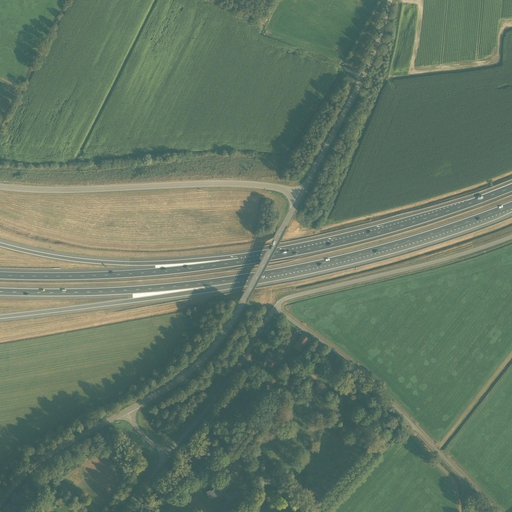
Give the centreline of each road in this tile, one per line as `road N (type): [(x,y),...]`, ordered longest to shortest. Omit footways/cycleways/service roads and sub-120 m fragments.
road 1 (unclassified): [(495,511),(356,368),(274,307)]
road 2 (tertiary): [(300,193),(217,183),(0,186)]
road 3 (tertiary): [(126,411),(212,350),(300,193)]
road 4 (motorway): [(511,187),(386,230),(237,262)]
road 5 (motorway): [(239,278),(373,250),(511,204)]
road 6 (unclassified): [(511,236),(274,307)]
road 7 (motorway): [(0,316),(239,278)]
road 8 (motorway): [(0,291),(113,291),(239,278)]
road 9 (motorway): [(237,262),(90,261),(0,245)]
road 10 (motorway): [(237,262),(0,275)]
road 11 (unclassified): [(300,193),(371,75),(393,0)]
road 12 (unclassified): [(274,307),(167,455)]
road 13 (tertiary): [(0,503),(36,464),(126,411)]
